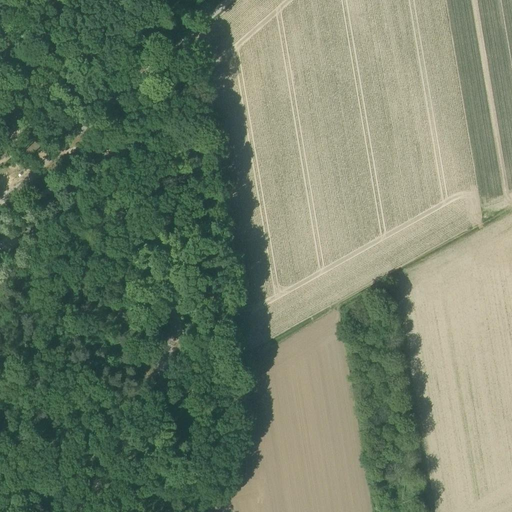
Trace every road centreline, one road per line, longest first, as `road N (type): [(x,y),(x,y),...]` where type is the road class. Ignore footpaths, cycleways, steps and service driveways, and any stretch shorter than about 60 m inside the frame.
road 1 (track): [(209,511),(137,79)]
road 2 (track): [(189,387),(511,208)]
road 3 (track): [(0,200),(137,79)]
road 4 (track): [(137,79),(228,0)]
